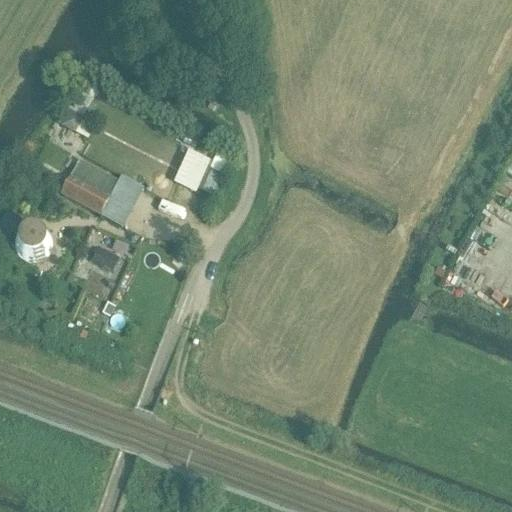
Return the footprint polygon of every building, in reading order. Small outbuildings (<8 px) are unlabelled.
[(68,116),(61,130),(87,143),(94,129),(82,123),(68,116)] [(79,163),(62,196),(101,217),(119,184),(79,163)] [(223,180),(201,169),(191,189),(213,200),(223,180)] [(15,221),(5,234),(15,242),(15,244),(14,247),(14,250),(15,254),(16,257),(18,261),(21,264),(24,266),(27,267),(31,268),(34,269),(37,268),(40,268),(41,267),(43,266),(45,265),(46,264),(48,263),(49,262),(50,261),(51,259),(52,258),(53,255),(53,254),(54,252),(54,250),(54,248),(54,247),(53,245),(53,244),(53,242),(52,240),(51,239),(50,238),(49,236),(48,235),(47,234),(46,233),(45,232),(43,231),(42,231),(41,230),(40,230),(38,229),(37,229),(36,229),(34,229),(33,229),(31,229),(30,229),(27,230),(15,221)] [(98,254),(92,266),(112,276),(118,263),(98,254)] [(106,306),(102,316),(109,319),(113,309),(106,306)]
